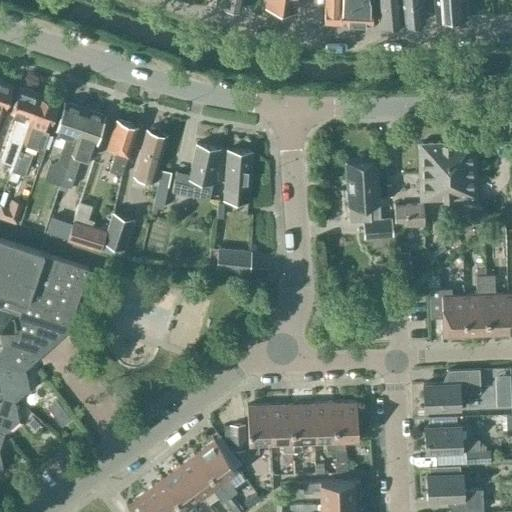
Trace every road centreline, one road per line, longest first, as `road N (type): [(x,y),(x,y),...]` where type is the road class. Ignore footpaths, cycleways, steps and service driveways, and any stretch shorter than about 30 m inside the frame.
road 1 (residential): [(511,27),(304,37),(174,0)]
road 2 (unclassified): [(0,31),(131,79),(289,108)]
road 3 (residential): [(45,511),(277,343)]
road 4 (unclassified): [(277,343),(294,319),(300,290),(289,108)]
road 5 (unclassified): [(289,108),(511,102)]
road 6 (residential): [(399,511),(394,359)]
road 7 (residential): [(277,343),(299,362),(394,359)]
